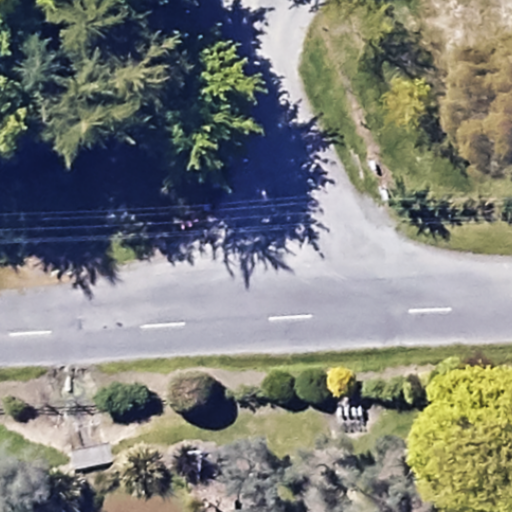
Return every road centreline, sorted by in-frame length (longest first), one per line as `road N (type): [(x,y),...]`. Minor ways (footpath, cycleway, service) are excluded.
road 1 (residential): [(295,323),(283,175),(236,41),(204,0)]
road 2 (unclassified): [(295,323),(0,338)]
road 3 (unclassified): [(511,311),(295,323)]
